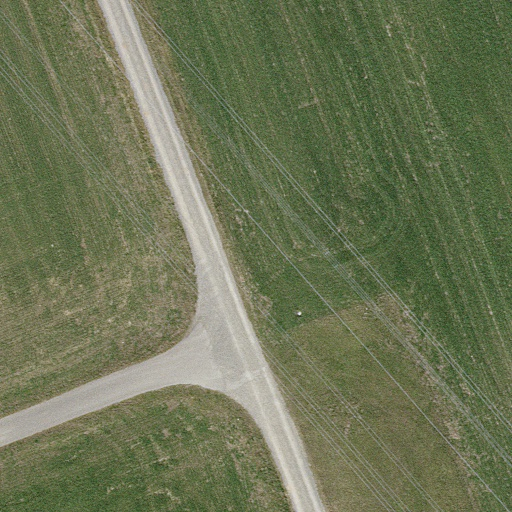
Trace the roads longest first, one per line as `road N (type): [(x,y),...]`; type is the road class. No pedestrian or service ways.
road 1 (track): [(110,0),(308,511)]
road 2 (track): [(240,341),(0,435)]
